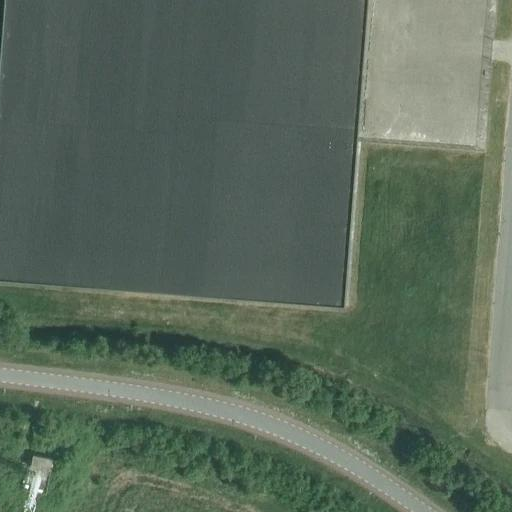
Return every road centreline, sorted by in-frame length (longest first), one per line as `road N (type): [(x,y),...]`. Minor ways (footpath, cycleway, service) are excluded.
road 1 (tertiary): [(0,376),(238,414),(288,433),(418,511)]
road 2 (residential): [(511,270),(501,415)]
